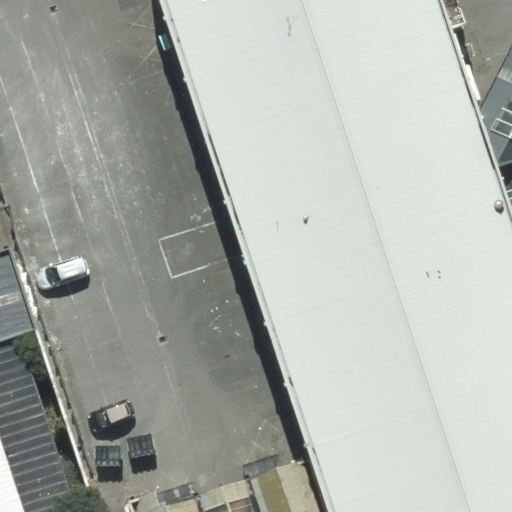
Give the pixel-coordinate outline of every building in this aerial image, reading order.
[(319,511),(511,511),(511,232),(495,182),(473,115),(434,0),(149,0),(304,464),(319,511)] [(511,65),(473,115),(495,182),(511,175),(511,65)] [(511,175),(495,182),(511,232),(511,175)] [(25,511),(0,435),(0,511),(25,511)] [(319,511),(304,464),(157,511),(319,511)]
